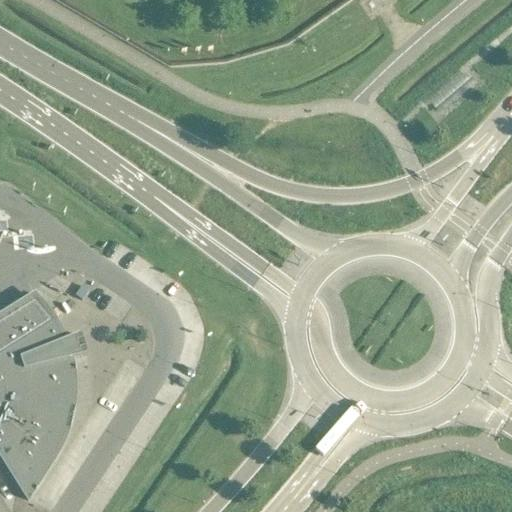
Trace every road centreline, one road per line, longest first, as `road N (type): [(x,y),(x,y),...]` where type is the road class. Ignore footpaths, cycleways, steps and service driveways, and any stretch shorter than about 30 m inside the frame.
road 1 (secondary): [(499,133),(416,182),(361,195),(273,186),(184,152)]
road 2 (secondary): [(0,94),(246,265)]
road 3 (secondary): [(184,152),(0,43)]
road 4 (secondary): [(340,256),(279,224),(184,152)]
road 5 (unclassified): [(314,382),(285,427),(207,511)]
road 6 (secondary): [(499,133),(444,215),(403,250)]
road 7 (secondary): [(301,297),(315,315),(327,362),(367,399)]
